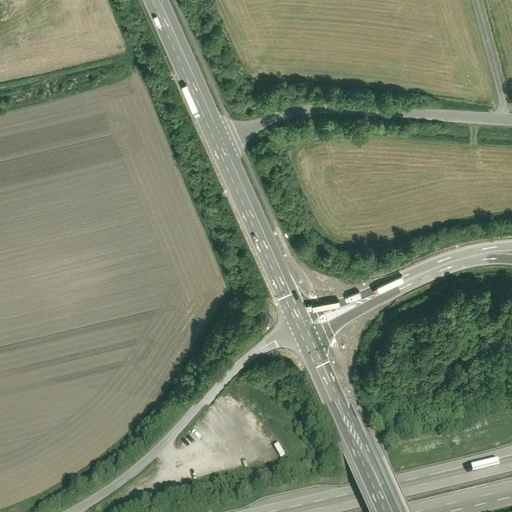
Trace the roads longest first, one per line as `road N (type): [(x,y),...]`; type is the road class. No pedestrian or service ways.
road 1 (residential): [(305,323),(261,345),(159,453),(76,511)]
road 2 (unclassified): [(511,122),(310,110),(221,138)]
road 3 (motorway): [(511,245),(449,257),(300,312)]
road 4 (primary): [(221,138),(300,312)]
road 5 (motorway): [(349,316),(442,270),(511,260)]
road 6 (motorway): [(454,474),(285,511)]
road 7 (primary): [(159,0),(221,138)]
